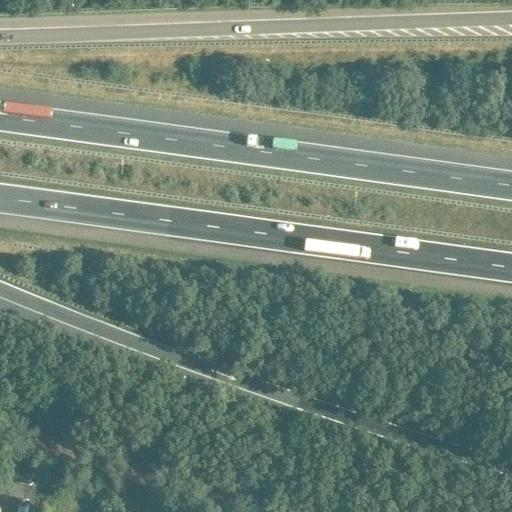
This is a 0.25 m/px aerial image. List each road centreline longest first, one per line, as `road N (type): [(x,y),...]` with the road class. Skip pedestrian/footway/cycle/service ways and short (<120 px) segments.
road 1 (motorway): [(0,292),(356,424),(511,471)]
road 2 (motorway): [(511,190),(0,119)]
road 3 (motorway): [(0,198),(511,267)]
road 4 (motorway): [(511,19),(0,34)]
